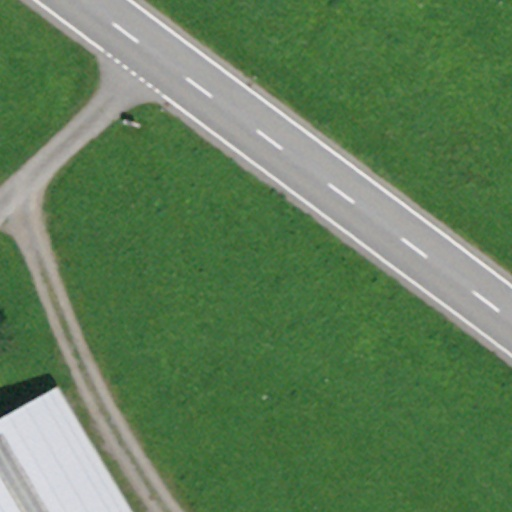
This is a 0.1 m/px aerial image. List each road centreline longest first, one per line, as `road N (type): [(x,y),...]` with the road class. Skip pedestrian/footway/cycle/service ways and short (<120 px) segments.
road 1 (tertiary): [(81,0),(511,306)]
road 2 (track): [(9,195),(98,403),(169,511)]
